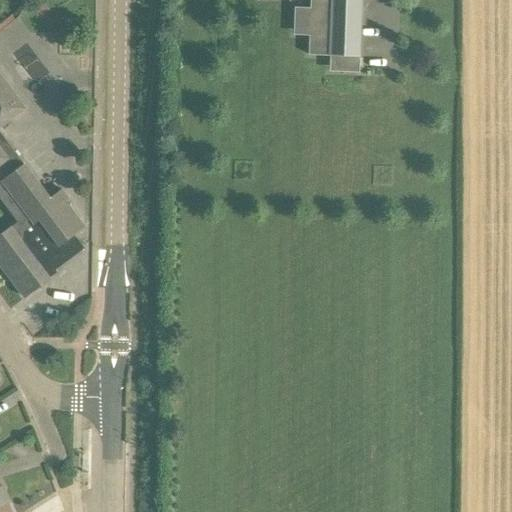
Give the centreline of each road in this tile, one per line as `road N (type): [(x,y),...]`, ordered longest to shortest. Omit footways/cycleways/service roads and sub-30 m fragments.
road 1 (tertiary): [(113,312),(119,0)]
road 2 (residential): [(113,404),(39,393),(0,337)]
